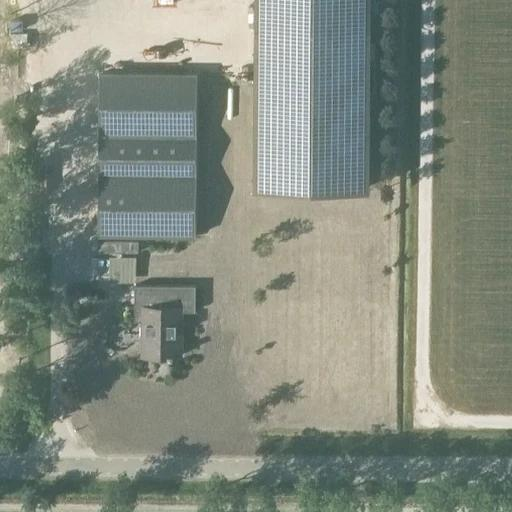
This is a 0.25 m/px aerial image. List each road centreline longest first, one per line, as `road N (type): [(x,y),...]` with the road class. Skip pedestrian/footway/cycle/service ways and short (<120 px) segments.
road 1 (unclassified): [(511,470),(0,465)]
road 2 (unknown): [(70,466),(75,62),(77,34),(101,0)]
